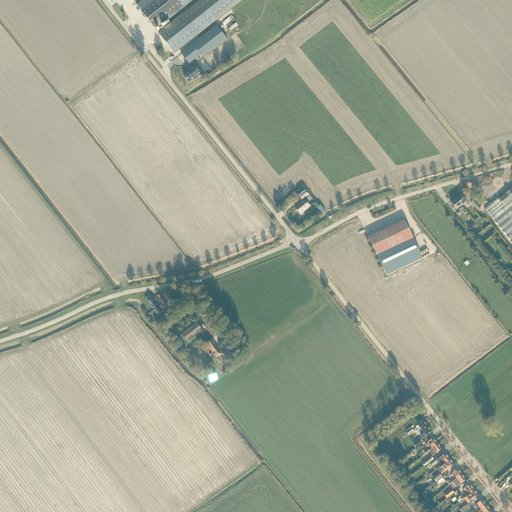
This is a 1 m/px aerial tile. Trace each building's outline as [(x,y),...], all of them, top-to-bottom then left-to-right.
[(155,30),(193,0),(142,0),(136,5),(140,9),(139,9),(141,11),(155,30)] [(200,0),(158,33),(166,44),(174,54),(242,0),(200,0)] [(217,26),(181,54),(185,60),(191,56),(195,61),(201,56),(204,59),(228,40),(226,38),(223,34),(217,26)] [(194,80),(203,73),(196,65),(187,72),(188,73),(184,76),(187,80),(189,83),(194,79),(194,80)] [(297,194),(296,195),(302,201),(304,199),(309,195),(309,194),(304,188),(297,194)] [(499,199),(504,206),(511,200),(511,188),(502,196),(499,199)] [(465,198),(464,199),(461,196),(456,200),(461,206),(465,203),(468,206),(470,205),(467,201),(465,198)] [(511,200),(504,206),(504,207),(498,199),(486,209),(511,242),(511,200)] [(304,200),(294,208),(300,215),(303,212),(310,207),(305,200),(304,200)] [(463,208),(461,206),(456,200),(451,203),(454,207),(452,208),(454,211),(457,215),(460,212),(459,211),(463,208)] [(470,203),(477,211),(481,207),(474,200),(470,203)] [(405,220),(368,237),(385,272),(421,255),(405,220)] [(173,299),(167,291),(162,294),(167,302),(173,299)] [(160,306),(158,304),(160,303),(156,298),(155,299),(153,296),(147,301),(154,310),(160,306)] [(175,303),(173,299),(166,303),(169,307),(175,303)] [(154,310),(158,315),(163,311),(162,309),(163,308),(161,305),(160,306),(154,310)] [(188,342),(203,331),(197,323),(182,334),(188,342)] [(212,339),(206,343),(213,353),(210,355),(211,357),(212,359),(216,364),(217,364),(220,362),(217,358),(222,354),(212,339)] [(228,359),(237,352),(227,340),(219,346),(228,359)] [(422,431),(427,426),(423,421),(416,426),(419,429),(420,428),(422,431)] [(426,436),(432,432),(427,426),(422,431),(424,433),(421,436),(423,439),(426,436)] [(428,443),(426,445),(428,447),(430,445),(432,448),(437,444),(433,438),(428,443)] [(420,439),(413,444),(415,448),(423,442),(420,439)] [(432,456),(442,449),(437,444),(432,448),(429,451),(431,454),(432,456)] [(441,466),(450,459),(445,454),(437,460),(439,462),(438,462),(441,466)] [(449,469),(454,464),(450,459),(441,466),(439,467),(443,473),(448,468),(449,469)] [(457,479),(462,474),(458,469),(451,475),(453,477),(454,476),(457,479)] [(442,477),(439,473),(433,478),(436,482),(442,477)] [(454,482),(452,483),(456,488),(466,480),(462,474),(457,479),(454,482)] [(448,485),(451,483),(449,481),(446,483),(444,480),(439,484),(443,489),(448,485)] [(469,494),(474,490),(470,484),(463,490),(465,493),(466,492),(469,494)] [(473,499),(473,500),(478,495),(474,490),(469,494),(464,498),(468,503),(473,499)] [(482,500),(475,506),(477,509),(479,507),(481,510),(486,505),(482,500)]
